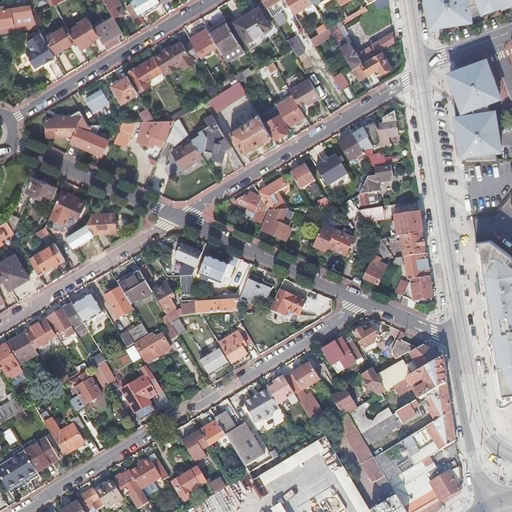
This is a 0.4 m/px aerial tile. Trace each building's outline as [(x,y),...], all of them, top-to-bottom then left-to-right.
[(121,5),(118,0),(104,0),(114,16),(114,18),(115,18),(120,15),(116,8),(121,5)] [(140,17),(161,4),(158,0),(132,0),(131,1),(133,3),(140,16),(140,17)] [(295,15),(314,4),(311,0),(286,0),(288,3),(289,5),(295,15)] [(387,0),(377,0),(374,2),(378,10),(388,4),(387,0)] [(511,0),(427,0),(430,15),(431,21),(432,27),(467,22),(471,21),(485,16),(483,13),(497,8),(502,6),(503,10),(510,7),(511,6),(511,0)] [(134,20),(140,16),(133,3),(127,7),(134,20)] [(115,18),(116,21),(127,15),(121,5),(116,8),(120,15),(115,18)] [(0,27),(13,26),(14,32),(36,28),(30,7),(0,11),(0,27)] [(367,12),(365,8),(347,18),(329,29),(332,35),(333,36),(353,70),(354,69),(362,64),(358,57),(359,56),(359,55),(356,51),(355,51),(354,51),(350,44),(348,45),(339,30),(344,27),(344,25),(367,12)] [(483,13),(485,16),(498,12),(497,8),(483,13)] [(272,29),(259,9),(235,23),(247,43),(272,29)] [(281,12),(273,17),(278,27),(287,21),(281,12)] [(108,51),(121,43),(118,37),(123,33),(116,21),(115,18),(114,18),(114,16),(94,28),(99,36),(102,42),(108,51)] [(99,36),(94,28),(90,20),(89,18),(78,25),(79,27),(70,33),(76,43),(80,50),(94,42),(93,40),(99,36)] [(244,51),(227,23),(210,33),(218,47),(227,61),(244,51)] [(329,29),(325,23),(315,29),(319,35),(325,31),(329,29)] [(55,55),(76,43),(70,33),(68,29),(46,42),(55,55)] [(192,43),(201,57),(218,47),(210,33),(208,29),(190,40),(192,43)] [(332,35),(329,29),(325,31),(319,35),(310,40),(314,47),(333,36),(332,35)] [(53,58),(56,57),(55,55),(46,42),(41,33),(27,42),(32,50),(27,53),(36,69),(44,64),(44,65),(54,59),(53,58)] [(394,44),(393,33),(373,45),(378,54),(394,44)] [(305,53),(296,37),(288,42),(298,57),(305,53)] [(193,62),(201,57),(192,43),(185,47),(184,46),(182,43),(173,48),(173,49),(181,64),(184,69),(194,63),(193,62)] [(175,67),(181,64),(173,49),(172,48),(155,58),(163,72),(168,69),(170,72),(170,73),(176,70),(175,67)] [(391,68),(382,53),(362,64),(354,69),(353,70),(360,81),(368,75),(374,73),(376,77),(391,68)] [(163,72),(155,58),(129,74),(141,93),(151,87),(148,81),(162,73),(163,72)] [(498,160),(496,152),(495,143),(499,142),(496,122),(492,122),(490,113),(489,102),(500,98),(486,61),(449,75),(454,86),(451,87),(462,161),(464,161),(471,160),(498,160)] [(270,73),(277,69),(273,63),(266,67),(270,73)] [(148,81),(151,87),(155,88),(164,82),(165,79),(162,73),(148,81)] [(252,85),(261,80),(256,73),(248,78),(252,85)] [(333,78),(341,91),(349,87),(341,74),(333,78)] [(122,104),(138,95),(128,77),(112,87),(122,104)] [(312,103),(320,98),(310,80),(290,91),(292,94),(300,108),(308,103),(310,101),(312,103)] [(228,106),(247,95),(240,83),(222,93),(205,103),(211,114),(227,104),(228,106)] [(86,100),(90,106),(104,98),(105,97),(102,91),(86,100)] [(289,128),(306,118),(300,108),(292,94),(275,104),(276,106),(289,128)] [(104,98),(90,106),(95,114),(108,106),(104,98)] [(275,140),(291,131),(289,128),(276,106),(259,116),(265,125),(275,140)] [(143,121),(153,117),(150,108),(140,112),(143,121)] [(179,119),(188,114),(185,109),(170,118),(169,117),(159,122),(172,122),(175,121),(179,119)] [(80,111),(72,116),(57,117),(57,119),(47,119),(47,137),(66,137),(72,140),(83,116),(80,111)] [(107,116),(104,111),(95,116),(98,121),(107,116)] [(226,152),(232,148),(212,115),(205,118),(210,126),(198,133),(200,135),(192,140),(193,142),(200,154),(205,151),(212,155),(212,157),(215,162),(217,161),(224,164),(226,152)] [(244,156),(273,138),(265,125),(259,116),(230,134),(244,156)] [(174,146),(188,134),(179,119),(175,121),(166,142),(174,146)] [(164,141),(172,122),(159,122),(154,123),(145,123),(138,141),(153,147),(155,144),(161,146),(163,140),(164,141)] [(398,136),(396,122),(375,125),(378,140),(379,149),(390,147),(389,138),(398,136)] [(120,130),(114,142),(126,147),(132,136),(136,124),(122,125),(120,130)] [(109,142),(91,134),(85,147),(93,150),(93,152),(102,157),(109,142)] [(339,145),(349,162),(364,154),(354,137),(339,145)] [(183,168),(202,157),(200,154),(193,142),(174,153),(173,152),(172,153),(173,155),(174,155),(181,168),(182,170),(183,169),(183,168)] [(316,168),(328,188),(348,175),(337,156),(316,168)] [(300,190),(315,181),(306,166),(291,174),(300,190)] [(376,170),(376,168),(373,168),(364,187),(360,195),(360,199),(362,207),(379,205),(377,193),(380,192),(379,183),(391,181),(390,177),(392,177),(391,168),(376,170)] [(161,193),(169,175),(156,169),(148,186),(161,193)] [(43,194),(52,198),(56,188),(33,178),(26,192),(41,199),(43,194)] [(282,180),(258,194),(262,200),(269,212),(287,211),(277,193),(286,188),(282,180)] [(61,193),(52,211),(68,219),(70,214),(80,218),(87,202),(74,196),(73,198),(61,193)] [(50,202),(52,198),(43,194),(41,199),(50,202)] [(254,221),(263,225),(269,212),(262,200),(249,194),(247,198),(243,197),(234,202),(248,208),(258,212),(257,216),(254,221)] [(356,208),(362,207),(360,199),(360,195),(351,200),(356,208)] [(319,209),(330,208),(325,199),(317,202),(319,209)] [(359,213),(358,211),(356,208),(351,200),(342,206),(350,219),(359,213)] [(246,211),(257,216),(258,212),(248,208),(246,211)] [(384,220),(382,208),(358,211),(359,213),(360,213),(367,222),(384,220)] [(268,229),(266,233),(279,239),(283,241),(284,238),(289,229),(282,225),(282,224),(281,224),(284,218),(291,221),(294,214),(292,212),(287,211),(269,212),(263,225),(262,226),(268,229)] [(92,214),(87,225),(93,234),(117,232),(115,213),(92,214)] [(401,237),(423,233),(420,213),(392,217),(396,238),(401,237)] [(0,244),(1,244),(1,243),(0,241),(11,235),(13,239),(16,237),(7,223),(1,226),(2,228),(0,229),(0,244)] [(58,249),(64,260),(67,265),(88,251),(99,245),(93,234),(87,225),(79,230),(82,235),(58,249)] [(323,225),(313,247),(326,253),(328,248),(345,256),(353,239),(323,225)] [(40,238),(49,233),(46,227),(37,232),(40,238)] [(284,238),(283,241),(286,242),(292,230),(289,229),(284,238)] [(426,254),(423,233),(401,237),(403,255),(397,256),(396,259),(405,258),(426,254)] [(385,248),(380,241),(377,249),(384,259),(391,255),(385,248)] [(477,242),(475,243),(487,317),(493,357),(497,383),(501,406),(501,409),(508,409),(511,406),(511,269),(509,268),(511,260),(511,258),(483,245),(483,242),(477,242)] [(55,244),(29,259),(39,276),(64,260),(58,249),(55,244)] [(174,259),(195,269),(202,254),(182,245),(174,259)] [(430,277),(426,254),(405,258),(405,261),(409,281),(411,280),(430,277)] [(30,279),(15,255),(0,264),(0,278),(2,278),(10,291),(30,279)] [(221,284),(228,265),(207,257),(201,272),(199,271),(197,274),(200,275),(200,276),(221,284)] [(381,261),(373,257),(363,280),(378,286),(386,268),(379,264),(381,261)] [(146,265),(138,269),(140,272),(146,281),(153,277),(146,265)] [(140,272),(119,285),(129,302),(131,305),(152,292),(152,291),(146,281),(140,272)] [(182,272),(182,290),(192,290),(192,272),(182,272)] [(251,275),(241,295),(240,298),(254,304),(257,297),(266,302),(273,287),(259,281),(259,279),(251,275)] [(433,298),(430,277),(411,280),(409,285),(403,298),(400,304),(408,308),(408,300),(415,304),(417,304),(419,303),(418,301),(433,298)] [(403,298),(409,285),(401,281),(395,294),(403,298)] [(152,291),(152,292),(165,313),(174,307),(169,298),(173,296),(165,283),(152,291)] [(131,305),(129,302),(127,303),(118,289),(105,297),(119,318),(133,310),(131,305)] [(278,291),(270,311),(283,316),(286,311),(299,316),(305,301),(292,295),(291,297),(278,291)] [(189,308),(181,309),(182,312),(182,315),(200,314),(233,312),(234,312),(240,298),(241,295),(236,293),(233,301),(196,303),(196,305),(189,305),(189,308)] [(92,294),(73,305),(84,323),(84,324),(103,313),(92,294)] [(417,312),(417,304),(415,304),(408,300),(408,308),(417,312)] [(64,309),(73,326),(77,333),(86,328),(84,324),(84,323),(73,305),(72,304),(67,308),(64,309)] [(178,313),(174,307),(165,313),(170,322),(180,316),(178,313)] [(73,326),(64,309),(48,319),(57,335),(58,335),(63,332),(65,334),(67,337),(75,332),(71,327),(73,326)] [(86,328),(87,328),(97,323),(95,321),(104,315),(103,313),(84,324),(86,328)] [(136,328),(121,337),(128,348),(134,344),(149,335),(136,313),(129,317),(136,328)] [(25,333),(26,334),(35,350),(57,338),(46,320),(46,321),(49,326),(44,330),(41,324),(25,333)] [(179,320),(172,324),(179,336),(186,332),(179,320)] [(46,321),(41,324),(44,330),(49,326),(46,321)] [(179,336),(172,325),(164,329),(172,340),(179,336)] [(360,326),(358,328),(352,332),(365,354),(371,350),(374,349),(375,348),(376,347),(376,345),(376,344),(375,342),(374,339),(379,336),(374,328),(372,329),(370,328),(369,327),(366,325),(364,325),(360,326)] [(251,341),(244,329),(219,344),(231,364),(246,354),(242,348),(246,346),(246,345),(251,341)] [(149,335),(134,344),(136,349),(138,347),(142,354),(141,354),(145,362),(156,356),(157,357),(170,349),(162,335),(155,339),(151,333),(149,335)] [(26,334),(8,344),(21,365),(38,355),(35,350),(26,334)] [(338,348),(335,343),(323,350),(337,372),(362,358),(352,341),(338,348)] [(401,356),(414,348),(397,341),(391,352),(395,359),(401,356)] [(0,366),(2,370),(5,376),(20,367),(6,345),(0,348),(0,366)] [(205,348),(209,355),(202,359),(212,375),(229,364),(219,348),(213,352),(209,345),(205,348)] [(420,370),(442,357),(425,346),(410,354),(420,370)] [(88,362),(92,369),(97,366),(103,363),(106,361),(102,354),(88,362)] [(412,375),(407,378),(410,382),(403,386),(406,391),(413,387),(420,399),(425,396),(446,383),(442,357),(420,370),(412,375)] [(405,362),(379,378),(386,390),(407,378),(412,375),(405,362)] [(103,363),(97,366),(101,372),(105,378),(109,386),(115,383),(103,363)] [(285,379),(295,394),(300,402),(318,432),(322,429),(330,424),(310,393),(306,396),(302,391),(321,380),(311,363),(285,379)] [(20,367),(5,376),(8,381),(23,372),(20,367)] [(69,403),(76,414),(86,408),(85,405),(102,395),(88,372),(80,376),(71,382),(79,397),(69,403)] [(105,378),(101,372),(96,374),(100,380),(105,378)] [(148,400),(162,391),(150,372),(144,376),(145,377),(121,391),(135,414),(145,408),(150,404),(148,400)] [(55,384),(59,389),(61,388),(71,382),(68,376),(55,384)] [(284,377),(267,387),(277,405),(295,394),(285,379),(284,377)] [(451,412),(446,383),(425,396),(430,405),(427,407),(436,421),(451,412)] [(277,405),(267,387),(243,402),(255,423),(262,419),(266,420),(272,416),(273,413),(280,409),(277,405)] [(381,394),(348,414),(359,433),(360,435),(392,416),(388,410),(378,415),(373,422),(367,420),(364,415),(366,408),(374,407),(384,399),(381,394)] [(17,398),(0,408),(0,409),(7,421),(24,410),(17,398)] [(392,416),(360,435),(367,445),(416,416),(413,410),(419,406),(416,401),(392,416)] [(147,411),(145,408),(135,414),(137,417),(140,417),(146,414),(147,411)] [(215,419),(217,421),(231,445),(245,467),(264,455),(245,424),(236,429),(226,412),(215,419)] [(456,442),(451,412),(436,421),(404,440),(408,447),(422,439),(424,442),(430,439),(432,443),(435,441),(441,450),(456,442)] [(371,511),(406,511),(404,507),(397,496),(393,490),(393,489),(389,482),(374,458),(367,445),(360,435),(359,433),(348,414),(343,416),(336,421),(373,483),(376,480),(384,494),(380,497),(384,503),(378,507),(371,511)] [(52,417),(44,422),(64,456),(84,444),(77,432),(85,428),(78,418),(71,422),(73,425),(61,432),(52,417)] [(217,421),(200,431),(209,446),(219,440),(224,449),(231,445),(217,421)] [(209,446),(200,431),(182,442),(196,463),(206,456),(203,450),(209,446)] [(404,440),(388,450),(402,474),(421,462),(441,450),(435,441),(432,443),(430,439),(424,442),(422,439),(408,447),(404,440)] [(25,453),(37,473),(59,460),(47,440),(25,453)] [(388,450),(374,458),(389,482),(402,474),(388,450)] [(25,453),(24,451),(15,456),(18,460),(0,471),(0,475),(10,492),(38,475),(37,473),(25,453)] [(130,472),(142,490),(154,483),(161,479),(163,482),(164,481),(169,478),(159,462),(153,466),(152,464),(148,458),(142,462),(143,464),(138,467),(130,472)] [(402,474),(389,482),(393,489),(393,490),(403,484),(404,487),(428,473),(421,462),(402,474)] [(439,496),(442,501),(461,489),(460,467),(450,472),(444,463),(428,473),(404,487),(403,484),(393,490),(397,496),(404,507),(412,501),(413,502),(435,489),(439,496)] [(198,467),(191,472),(172,483),(184,502),(192,497),(189,493),(200,486),(207,482),(198,467)] [(371,511),(346,467),(336,472),(358,511),(371,511)] [(140,488),(129,472),(116,480),(121,488),(127,485),(132,493),(140,488)] [(213,491),(215,494),(232,483),(226,475),(210,484),(214,491),(213,491)] [(95,491),(105,506),(107,509),(124,499),(112,481),(95,491)] [(86,508),(83,510),(84,511),(97,511),(98,511),(97,511),(105,506),(95,491),(94,489),(79,498),(86,508)] [(404,507),(406,511),(412,511),(439,496),(435,489),(413,502),(412,501),(404,507)] [(78,502),(61,511),(84,511),(83,510),(78,502)]
